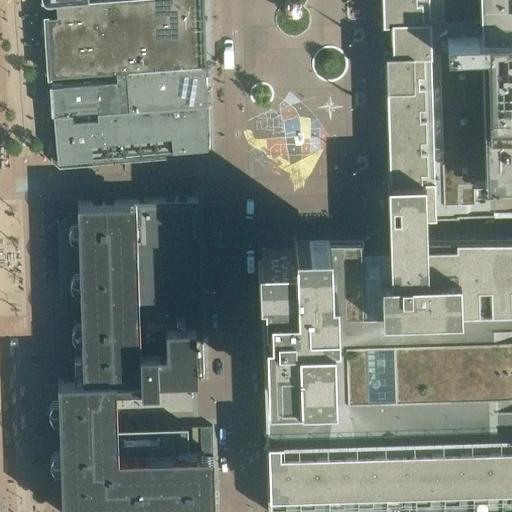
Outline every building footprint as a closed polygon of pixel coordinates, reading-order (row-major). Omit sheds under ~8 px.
[(205,63),(205,62),(204,62),(204,49),(204,48),(203,3),(202,0),(92,0),(57,3),(57,8),(58,15),(47,15),(51,75),(126,69),(126,70),(205,63)] [(493,212),(494,214),(511,213),(511,0),(381,0),(382,21),(391,21),(392,50),(383,50),(388,217),(426,216),(458,215),(458,214),(493,212)] [(205,65),(205,63),(126,70),(129,108),(205,103),(206,102),(205,102),(204,84),(205,83),(204,65),(205,65)] [(53,113),(112,108),(112,103),(111,103),(110,94),(106,94),(106,80),(52,84),(53,113)] [(205,103),(129,108),(53,114),(57,161),(207,147),(207,141),(201,141),(200,133),(207,133),(206,116),(205,104),(206,104),(206,103),(205,103)] [(76,201),(76,212),(60,220),(62,295),(79,302),(81,377),(56,378),(56,393),(57,416),(60,511),(94,511),(213,508),(210,424),(110,428),(109,414),(108,392),(108,379),(202,376),(196,197),(126,199),(126,200),(76,201)] [(424,238),(427,238),(426,225),(426,216),(388,217),(389,225),(389,243),(398,243),(398,241),(424,241),(424,238)] [(266,413),(268,447),(270,511),(287,511),(386,509),(511,503),(511,236),(427,238),(424,238),(424,241),(398,241),(398,243),(389,243),(368,243),(368,237),(293,238),(293,248),(261,249),(266,413)]
